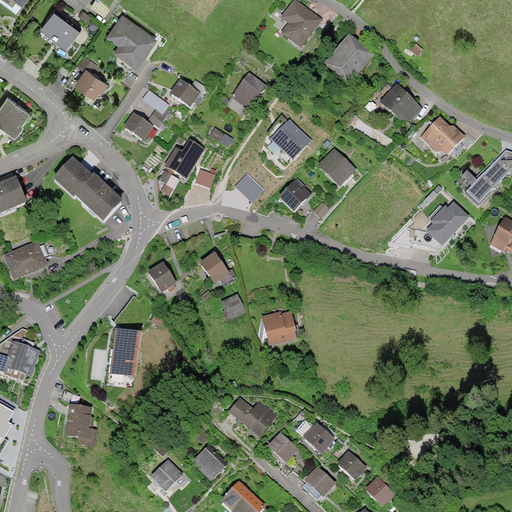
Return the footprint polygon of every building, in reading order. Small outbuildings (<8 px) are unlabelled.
[(1,0),(14,8),(16,5),(22,9),(28,0),(1,0)] [(304,6),(296,0),(294,0),(282,18),(289,24),(281,35),(302,50),(324,20),(304,6)] [(82,29),(56,10),(40,32),(59,46),(66,51),(82,29)] [(83,11),(79,16),(89,24),(93,18),(83,11)] [(157,40),(123,16),(106,39),(119,48),(115,54),(136,69),(157,40)] [(375,55),(350,34),(325,64),(350,85),(375,55)] [(102,68),(86,57),(78,67),(80,69),(75,75),(73,74),(65,85),(72,90),(75,87),(86,95),(83,99),(91,105),(99,95),(103,94),(109,86),(95,77),(102,68)] [(62,66),(59,71),(66,77),(70,72),(62,66)] [(268,87),(249,73),(225,105),(243,118),(248,111),(249,111),(260,97),(268,87)] [(201,93),(181,80),(171,94),(174,96),(191,108),(201,93)] [(423,108),(398,85),(381,103),(401,121),(411,121),(423,108)] [(156,109),(148,121),(154,125),(158,129),(166,118),(162,115),(169,105),(150,92),(144,100),(156,109)] [(28,114),(6,98),(0,106),(0,125),(3,128),(1,132),(12,140),(22,127),(20,125),(28,114)] [(148,121),(134,113),(125,128),(144,141),(154,125),(148,121)] [(449,126),(441,118),(421,137),(443,160),(466,138),(455,127),(449,126)] [(216,129),(211,136),(229,147),(233,139),(216,129)] [(312,134),(307,141),(313,145),(318,138),(312,134)] [(304,153),(280,135),(268,150),(290,167),(298,157),(300,158),(304,153)] [(208,150),(191,140),(184,151),(177,147),(165,166),(188,181),(208,150)] [(328,140),(323,145),(327,149),(332,143),(328,140)] [(356,170),(334,150),(319,166),(340,186),(348,179),(356,170)] [(511,168),(511,151),(507,150),(492,165),(477,181),(467,171),(456,183),(478,204),(511,168)] [(93,176),(74,159),(54,180),(75,199),(76,197),(86,187),(84,185),(93,176)] [(217,171),(212,169),(209,174),(201,171),(196,183),(209,189),(217,171)] [(179,181),(165,172),(160,180),(167,184),(163,191),(169,196),(179,181)] [(86,187),(76,197),(104,223),(124,202),(94,174),(93,176),(84,185),(86,187)] [(0,213),(26,203),(16,178),(0,184),(0,213)] [(305,187),(302,190),(294,182),(279,197),(293,211),(306,199),(311,193),(305,187)] [(230,190),(227,199),(240,203),(242,193),(230,190)] [(323,202),(314,212),(320,218),(330,209),(323,202)] [(469,217),(453,203),(448,208),(446,206),(431,223),(434,225),(427,232),(416,231),(414,245),(431,248),(431,250),(438,251),(451,236),(469,217)] [(511,220),(506,217),(490,244),(505,253),(506,251),(511,253),(511,220)] [(48,266),(38,241),(4,255),(14,281),(48,266)] [(229,272),(217,253),(200,263),(214,285),(220,281),(225,288),(238,280),(232,270),(229,272)] [(177,283),(163,262),(148,272),(162,293),(172,286),(177,283)] [(225,306),(235,320),(247,312),(244,306),(238,310),(236,306),(242,301),(239,297),(225,306)] [(281,314),(281,312),(262,316),(269,345),(296,339),(295,332),(296,332),(295,326),(292,311),(281,314)] [(132,332),(116,330),(111,373),(135,376),(140,333),(132,332)] [(32,376),(40,351),(31,348),(12,342),(7,357),(0,354),(0,372),(4,373),(3,376),(24,383),(26,375),(32,376)] [(254,409),(242,399),(231,412),(241,420),(260,436),(276,417),(260,403),(254,409)] [(92,408),(69,406),(65,436),(78,437),(77,445),(95,447),(96,431),(94,430),(95,419),(91,418),(92,408)] [(7,424),(10,414),(0,411),(0,448),(9,451),(12,439),(7,438),(10,425),(7,424)] [(314,447),(322,455),(336,440),(319,424),(305,438),(314,447)] [(299,450),(281,433),(269,446),(277,454),(287,463),(299,450)] [(158,437),(151,445),(162,456),(170,449),(158,437)] [(228,463),(211,446),(195,461),(202,468),(201,470),(211,480),(222,469),(228,463)] [(367,470),(349,452),(338,464),(347,473),(356,481),(367,470)] [(184,474),(169,459),(151,477),(167,493),(177,483),(180,486),(186,480),(182,476),(184,474)] [(337,484),(318,467),(305,481),(324,498),(332,489),(337,484)] [(12,480),(0,474),(0,486),(10,489),(12,480)] [(395,495),(377,478),(366,490),(375,499),(384,507),(395,495)] [(247,491),(239,483),(221,501),(232,511),(261,511),(265,508),(258,501),(247,491)]
